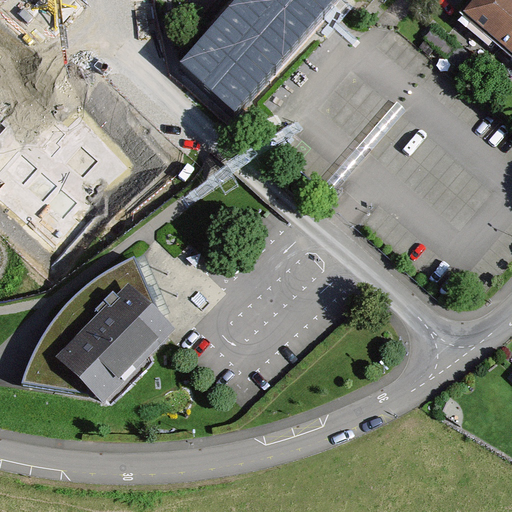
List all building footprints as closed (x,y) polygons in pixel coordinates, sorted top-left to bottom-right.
[(511,2),(509,0),(471,0),(454,21),(511,68),(511,2)] [(0,8),(0,198),(51,244),(112,176),(94,159),(127,121),(0,8)] [(343,22),(264,104),(273,112),(352,30),(343,22)] [(469,62),(434,33),(423,47),(457,76),(469,62)] [(160,321),(135,261),(101,285),(73,307),(52,334),(33,360),(18,395),(81,403),(93,415),(176,336),(160,321)]
